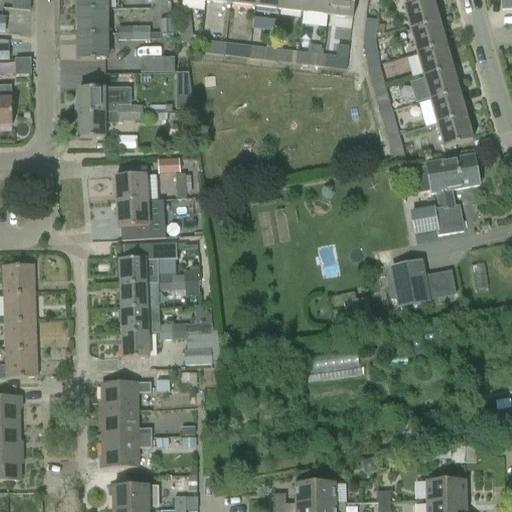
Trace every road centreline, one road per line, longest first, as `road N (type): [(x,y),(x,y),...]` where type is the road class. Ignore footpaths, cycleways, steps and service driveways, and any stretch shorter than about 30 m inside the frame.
road 1 (residential): [(45,161),(44,0)]
road 2 (residential): [(511,141),(469,0)]
